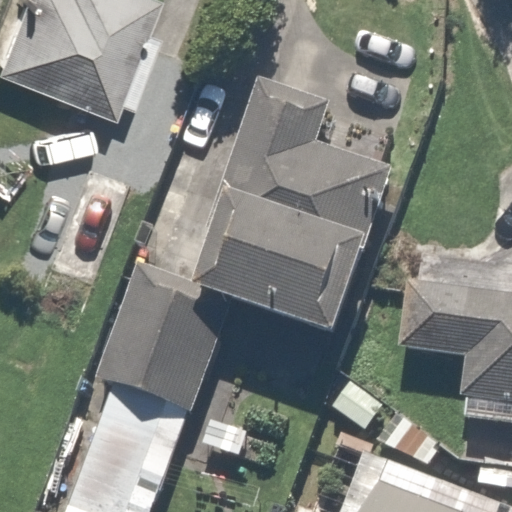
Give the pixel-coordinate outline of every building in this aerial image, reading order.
[(137,34),(63,0),(14,0),(0,30),(0,110),(83,149),(137,34)] [(194,271),(179,311),(334,369),(373,265),(358,259),(380,199),(303,170),(319,128),(238,98),(176,264),(194,271)] [(151,188),(40,150),(36,148),(2,246),(38,259),(23,303),(83,323),(110,245),(129,252),(151,188)] [(113,287),(65,409),(157,445),(205,323),(113,287)] [(511,315),(393,303),(385,384),(447,391),(444,425),(452,426),(449,451),(511,457),(511,315)] [(389,399),(348,375),(328,409),(369,433),(389,399)] [(427,511),(336,480),(324,511),(427,511)]
